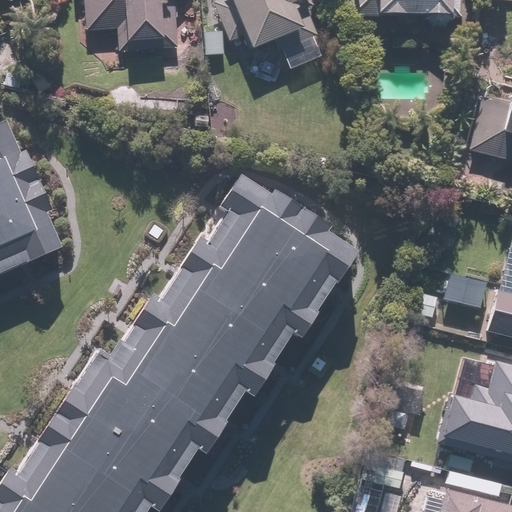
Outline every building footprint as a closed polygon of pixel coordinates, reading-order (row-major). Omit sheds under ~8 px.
[(85,0),(87,34),(117,33),(118,55),(165,53),(163,9),(171,9),(170,0),(85,0)] [(275,42),(288,73),(322,59),(301,7),(311,3),(309,0),(222,0),(213,4),(228,43),(244,36),(251,52),(275,42)] [(349,0),(349,18),(453,21),(453,0),(349,0)] [(202,33),(201,57),(223,58),(224,34),(202,33)] [(511,97),(503,134),(468,155),(511,166),(511,97)] [(0,272),(60,247),(8,126),(0,129),(0,272)] [(0,511),(144,511),(149,505),(156,510),(193,450),(202,455),(241,391),(252,398),(286,343),(298,350),(362,247),(234,167),(155,293),(147,288),(106,353),(96,347),(19,468),(8,461),(0,474),(0,511)] [(511,222),(511,223),(486,338),(511,343),(511,222)] [(428,302),(423,323),(460,331),(465,310),(428,302)] [(490,369),(459,363),(453,396),(448,395),(438,445),(511,458),(511,366),(491,362),(490,369)] [(411,445),(422,394),(393,388),(382,439),(411,445)] [(373,454),(366,481),(400,490),(407,463),(373,454)] [(511,511),(511,506),(442,491),(437,511),(511,511)] [(396,511),(400,497),(381,492),(375,511),(396,511)]
